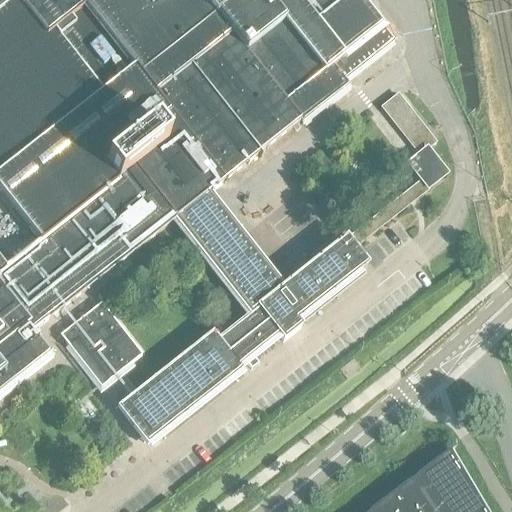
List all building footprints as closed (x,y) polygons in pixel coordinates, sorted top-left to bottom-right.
[(0,0),(0,193),(39,243),(80,295),(173,221),(248,316),(282,289),(207,194),(299,122),(300,124),(347,88),(342,81),(392,42),(358,0),(14,0),(10,3),(0,0)] [(420,183),(348,239),(354,247),(446,175),(426,150),(434,143),(397,97),(381,109),(419,156),(406,165),(420,183)] [(344,239),(282,289),(248,316),(216,342),(211,335),(117,410),(144,445),(278,337),(282,342),(300,329),(299,327),(364,276),(361,271),(366,267),(359,258),(361,256),(354,247),(348,239),(348,238),(345,240),(344,239)] [(39,243),(5,270),(0,273),(0,394),(49,356),(31,333),(80,295),(39,243)] [(76,342),(108,382),(140,356),(100,305),(77,323),(73,317),(64,324),(68,330),(59,337),(68,348),(76,342)] [(60,408),(92,444),(110,428),(94,409),(98,405),(90,397),(86,400),(69,381),(49,399),(50,399),(44,405),(52,415),(60,408)] [(375,511),(488,511),(453,453),(375,511)]
